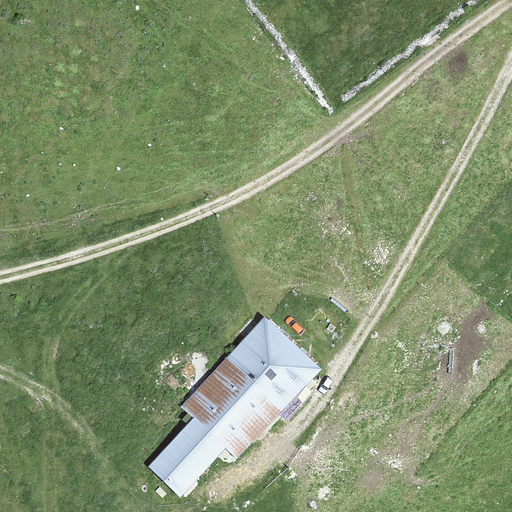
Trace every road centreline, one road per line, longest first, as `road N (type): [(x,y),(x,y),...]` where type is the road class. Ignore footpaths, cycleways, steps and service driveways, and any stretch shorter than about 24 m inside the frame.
road 1 (track): [(511,1),(257,189),(127,243),(0,279)]
road 2 (track): [(511,61),(359,338),(274,463)]
